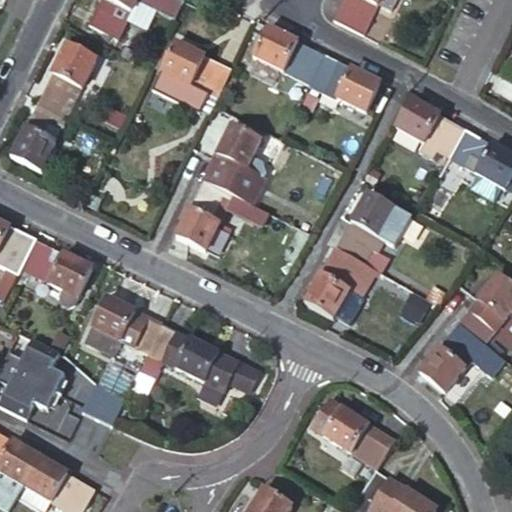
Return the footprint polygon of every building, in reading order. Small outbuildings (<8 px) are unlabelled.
[(117,42),(138,0),(102,0),(89,27),(117,42)] [(346,0),(335,24),(365,38),(378,9),(382,0),(346,0)] [(382,0),(378,9),(393,16),(400,0),(382,0)] [(311,87),(325,58),(270,31),(255,60),(311,87)] [(218,101),(232,73),(176,45),(153,93),(201,116),(210,98),(218,101)] [(68,48),(40,103),(41,103),(70,117),(97,62),(68,48)] [(382,87),(325,58),(311,87),(367,115),(382,87)] [(41,103),(40,103),(12,158),(42,173),(70,117),(41,103)] [(432,161),(447,169),(452,162),(467,134),(413,103),(397,131),(436,153),(432,161)] [(233,128),(216,163),(205,184),(234,198),(262,143),(233,128)] [(493,150),(467,134),(452,162),(505,192),(511,180),(511,159),(493,149),(493,150)] [(234,198),(205,184),(177,240),(207,254),(228,212),(234,198)] [(369,196),(337,251),(366,267),(374,253),(378,256),(385,244),(396,250),(412,222),(369,196)] [(234,198),(228,212),(263,230),(270,216),(247,205),(234,198)] [(37,244),(37,243),(0,224),(0,267),(7,271),(17,275),(20,277),(23,272),(37,244)] [(94,271),(37,243),(37,244),(23,272),(79,300),(94,271)] [(337,251),(306,305),(335,321),(351,293),(358,281),(373,290),(382,276),(366,267),(337,251)] [(7,271),(0,284),(0,298),(5,301),(17,275),(7,271)] [(479,303),(460,327),(485,347),(496,334),(485,325),(493,315),(504,324),(511,314),(511,288),(499,278),(479,303)] [(358,281),(351,293),(367,301),(373,290),(358,281)] [(137,351),(149,357),(163,328),(137,315),(137,314),(108,300),(93,329),(121,344),(113,359),(129,367),(137,351)] [(496,334),(504,324),(493,315),(485,325),(496,334)] [(460,327),(420,376),(446,396),(468,370),(487,385),(505,364),(485,347),(460,327)] [(163,328),(149,357),(226,395),(231,386),(251,396),(261,376),(240,366),(191,341),(190,342),(163,328)] [(54,349),(64,354),(69,344),(59,339),(54,349)] [(62,377),(54,373),(62,356),(35,343),(26,361),(11,354),(2,371),(53,395),(59,398),(59,397),(53,394),(60,380),(62,377)] [(140,376),(126,369),(114,394),(127,402),(140,376)] [(53,395),(2,371),(0,375),(0,385),(11,391),(1,410),(28,424),(36,408),(44,412),(46,408),(53,395)] [(66,383),(60,380),(53,394),(59,397),(66,383)] [(114,394),(99,385),(85,415),(114,429),(127,402),(114,394)] [(59,398),(53,395),(46,408),(52,411),(59,398)] [(364,464),(378,473),(395,445),(370,430),(370,429),(342,412),(330,404),(313,432),(326,440),(353,457),(360,445),(371,452),(364,464)] [(41,460),(14,444),(0,436),(0,473),(25,489),(25,488),(41,460)] [(44,456),(41,460),(25,488),(25,489),(52,504),(65,511),(85,511),(99,489),(44,456)] [(435,511),(394,485),(377,475),(353,511),(435,511)] [(46,511),(52,504),(25,489),(19,499),(39,511),(46,511)] [(252,511),(290,511),(293,508),(265,491),(252,511)]
